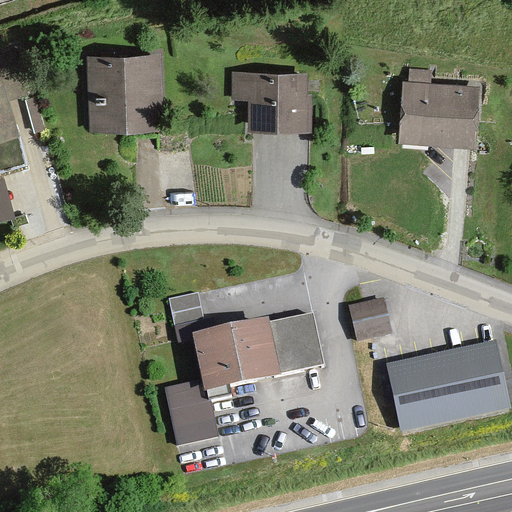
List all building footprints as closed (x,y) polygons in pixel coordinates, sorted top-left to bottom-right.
[(0,55),(0,137),(21,131),(10,98),(29,93),(16,50),(0,55)] [(165,129),(164,55),(89,56),(90,131),(165,129)] [(310,72),(231,72),(231,99),(251,99),(251,129),(310,129),(310,72)] [(481,86),(404,84),(401,143),(479,146),(481,86)] [(0,174),(0,216),(15,214),(5,173),(0,174)] [(178,322),(207,316),(202,291),(172,297),(178,322)] [(386,300),(350,308),(358,346),(394,338),(386,300)] [(323,364),(313,314),(269,322),(268,316),(192,333),(204,380),(165,389),(177,446),(218,436),(207,392),(323,364)] [(498,344),(388,367),(402,434),(511,411),(498,344)]
